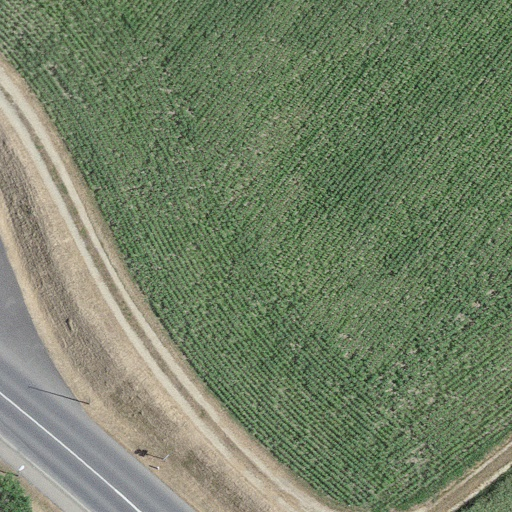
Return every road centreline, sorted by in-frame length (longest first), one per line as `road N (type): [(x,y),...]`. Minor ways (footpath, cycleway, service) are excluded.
road 1 (track): [(0,96),(171,388),(295,511)]
road 2 (primary): [(0,393),(141,511)]
